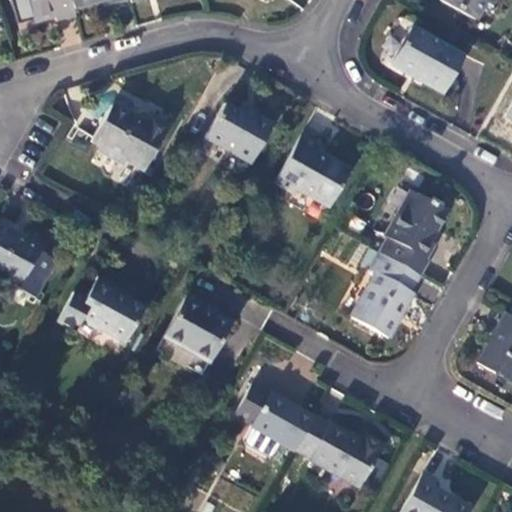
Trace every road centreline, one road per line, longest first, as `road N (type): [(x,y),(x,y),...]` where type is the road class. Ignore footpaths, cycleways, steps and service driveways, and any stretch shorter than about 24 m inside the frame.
road 1 (residential): [(0,104),(103,57),(215,33),(270,52),(311,51)]
road 2 (residential): [(311,51),(320,86),(511,189)]
road 3 (residential): [(511,189),(410,399)]
